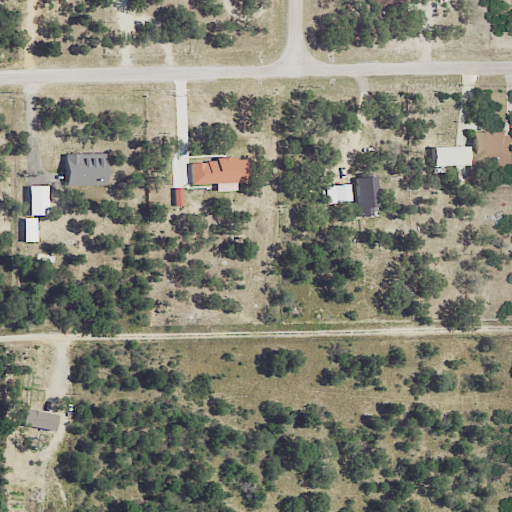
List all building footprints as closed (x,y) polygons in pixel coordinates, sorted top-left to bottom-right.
[(511,134),(507,135),(507,130),(474,132),(474,150),(469,150),(470,161),(511,158),(511,134)] [(468,166),(468,147),(432,147),(432,166),(468,166)] [(67,186),(107,185),(106,154),(66,155),(67,186)] [(192,185),(216,184),(216,191),(237,191),(237,183),(247,182),(246,159),(191,161),(192,185)] [(372,207),(379,207),(378,178),(358,178),(359,217),(372,217),(372,207)] [(352,201),(349,184),(334,186),(336,203),(352,201)] [(29,186),(29,216),(47,216),(47,186),(29,186)] [(36,242),(36,218),(23,218),(24,242),(36,242)] [(22,424),(55,430),(58,414),(25,408),(22,424)]
